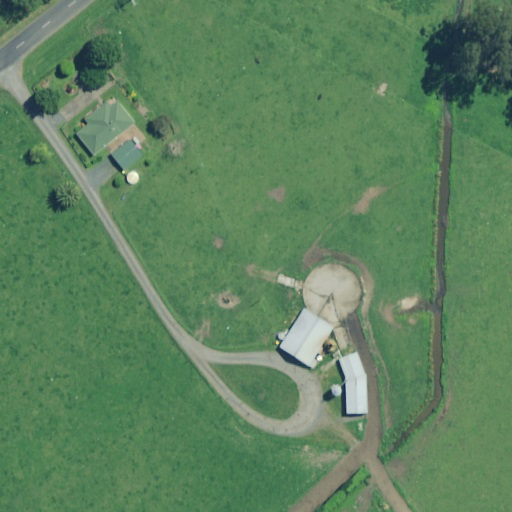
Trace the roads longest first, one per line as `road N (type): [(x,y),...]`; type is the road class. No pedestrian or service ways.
road 1 (track): [(228,395),(183,341),(0,60)]
road 2 (track): [(183,341),(206,353),(282,364),(304,380),(312,413),(291,426),(252,415),(228,395)]
